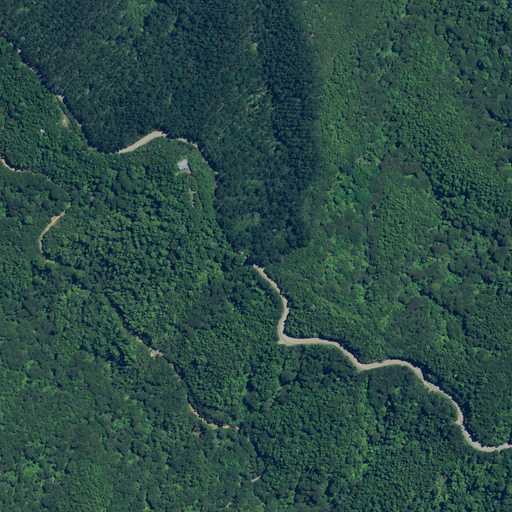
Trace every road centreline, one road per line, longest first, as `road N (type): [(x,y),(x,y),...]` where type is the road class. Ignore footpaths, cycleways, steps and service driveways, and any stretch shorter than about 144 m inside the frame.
road 1 (unclassified): [(0,33),(103,149),(178,132),(213,170),(218,209),(247,261),(286,301),(283,339),(329,341),(362,365),(402,360),(455,397),(470,441),(488,449),(511,442)]
road 2 (track): [(0,161),(57,190),(63,209),(56,254),(88,282),(102,309),(168,335),(179,349),(188,410),(241,455),(240,476),(216,511)]
